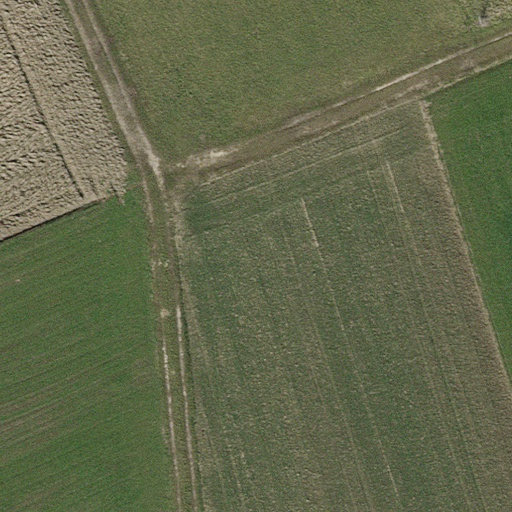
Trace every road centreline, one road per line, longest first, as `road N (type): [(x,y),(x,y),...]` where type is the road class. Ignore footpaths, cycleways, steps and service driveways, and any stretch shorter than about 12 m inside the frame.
road 1 (track): [(152,176),(233,155),(511,37)]
road 2 (track): [(192,511),(152,176)]
road 3 (track): [(152,176),(75,0)]
